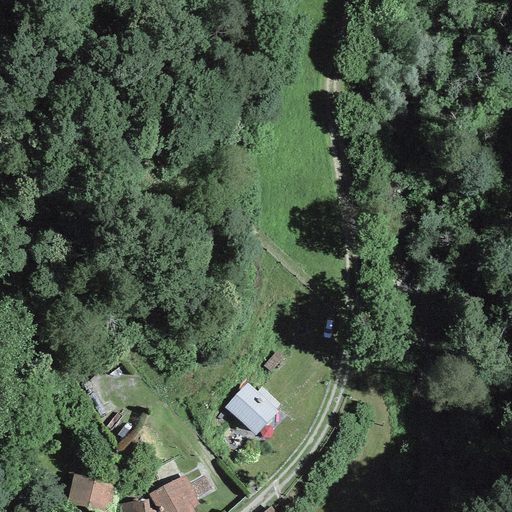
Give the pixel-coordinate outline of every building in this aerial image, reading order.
[(271,372),(283,358),(276,352),(264,365),(271,372)] [(246,384),(224,408),(255,436),(277,412),(275,410),(279,405),(261,388),(256,393),(246,384)] [(174,479),(148,494),(153,500),(155,509),(156,511),(193,511),(192,509),(200,503),(183,474),(174,479)] [(104,511),(112,485),(73,475),(66,502),(103,511),(104,511)] [(153,500),(121,505),(116,506),(117,511),(155,511),(155,509),(153,500)]
